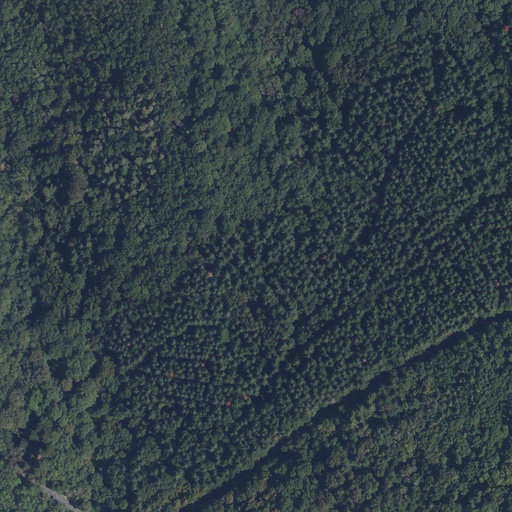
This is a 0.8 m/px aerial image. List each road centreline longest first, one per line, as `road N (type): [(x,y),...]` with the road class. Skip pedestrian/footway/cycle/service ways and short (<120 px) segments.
road 1 (tertiary): [(195,511),(323,421),(481,330),(511,321)]
road 2 (track): [(294,356),(218,447),(149,499),(119,509),(97,505),(0,456)]
